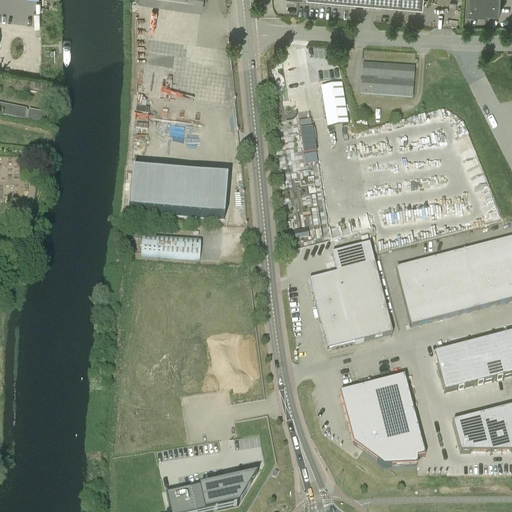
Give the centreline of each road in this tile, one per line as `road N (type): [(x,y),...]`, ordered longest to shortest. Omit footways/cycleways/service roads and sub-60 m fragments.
road 1 (tertiary): [(282,379),(245,35)]
road 2 (unclassified): [(291,34),(511,44)]
road 3 (unclassified): [(411,344),(388,261),(511,229)]
road 4 (unknown): [(277,280),(296,289),(339,432)]
road 5 (unclassified): [(411,344),(282,379)]
